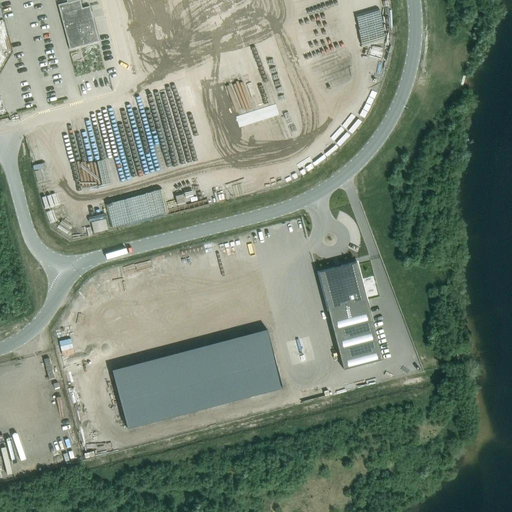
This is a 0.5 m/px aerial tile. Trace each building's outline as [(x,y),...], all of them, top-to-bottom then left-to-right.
[(73,0),(67,2),(58,4),(69,48),(98,41),(89,6),(82,8),(79,0),(73,0)] [(246,114),(253,149),(295,140),(294,134),(296,125),(294,124),(284,126),(283,121),(274,120),(269,121),(270,118),(271,118),(251,113),(246,114)] [(111,225),(215,202),(213,193),(109,215),(111,225)] [(343,369),(382,359),(357,262),(318,272),(328,311),(343,369)] [(143,361),(112,369),(117,389),(149,381),(143,361)] [(340,389),(351,386),(350,381),(339,385),(340,389)]
